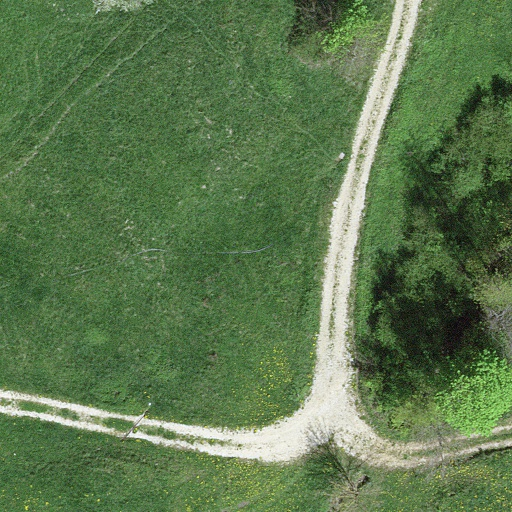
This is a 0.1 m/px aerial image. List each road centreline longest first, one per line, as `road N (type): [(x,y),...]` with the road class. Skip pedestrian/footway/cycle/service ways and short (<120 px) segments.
road 1 (track): [(413,0),(401,70),(355,181),(343,235),(336,377),(322,439),(290,462),(215,460),(0,413)]
road 2 (track): [(322,439),(401,448),(511,430)]
